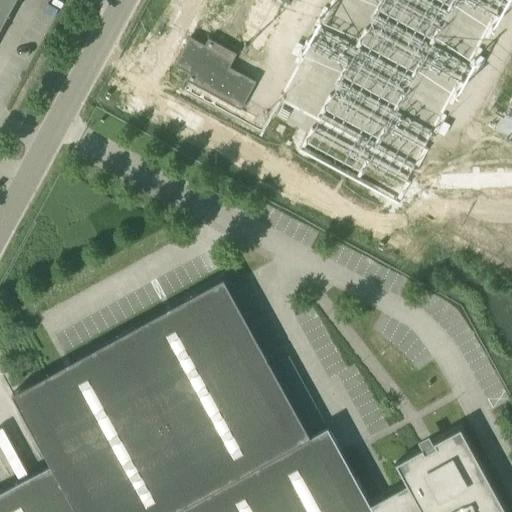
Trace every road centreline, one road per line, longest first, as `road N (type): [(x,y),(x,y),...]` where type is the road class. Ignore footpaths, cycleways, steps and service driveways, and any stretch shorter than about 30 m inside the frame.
road 1 (unknown): [(0,105),(377,299),(429,334),(487,427)]
road 2 (unclassified): [(0,220),(116,0)]
